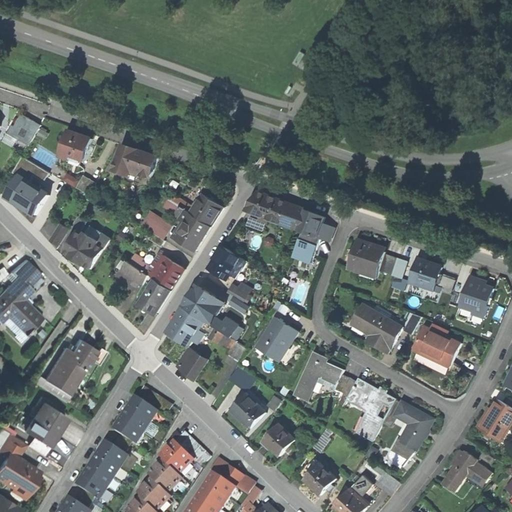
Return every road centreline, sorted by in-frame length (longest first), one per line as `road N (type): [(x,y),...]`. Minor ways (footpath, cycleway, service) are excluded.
road 1 (unclassified): [(0,21),(415,163),(511,156)]
road 2 (residential): [(354,208),(323,297),(323,321),(347,346),(471,407)]
road 3 (residential): [(260,173),(5,82)]
road 4 (residential): [(149,350),(314,511)]
road 5 (residential): [(0,203),(149,350)]
road 6 (residential): [(149,350),(260,173)]
road 7 (residential): [(50,511),(149,350)]
road 8 (residential): [(511,262),(354,208)]
road 9 (residential): [(393,511),(471,407)]
